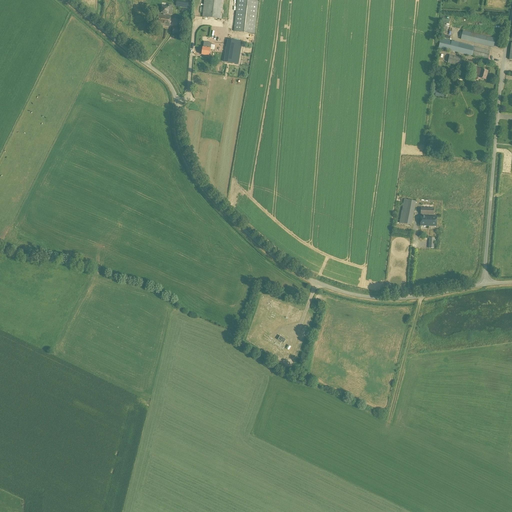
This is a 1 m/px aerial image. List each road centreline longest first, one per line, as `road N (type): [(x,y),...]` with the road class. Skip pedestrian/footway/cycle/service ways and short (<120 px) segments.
road 1 (unclassified): [(483,285),(366,297),(293,270),(231,223),(199,186),(163,78),(66,0)]
road 2 (unclassified): [(483,285),(511,10)]
